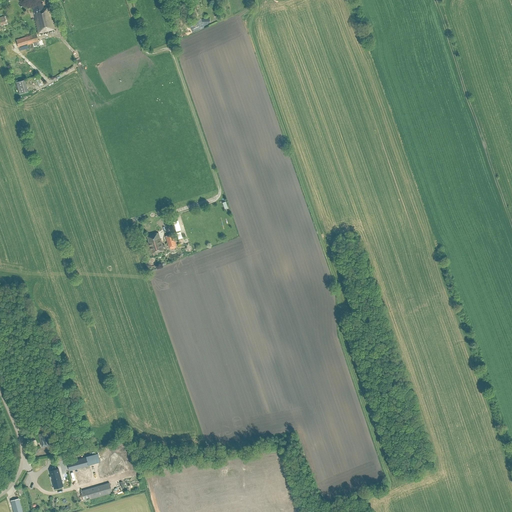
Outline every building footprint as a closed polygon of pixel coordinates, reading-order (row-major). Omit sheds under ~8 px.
[(43,9),(42,3),(32,5),(39,33),(54,29),(49,7),(43,9)] [(38,41),(36,34),(16,40),(18,47),(33,43),(38,41)] [(28,92),(25,80),(16,83),(19,95),(28,92)] [(147,242),(151,254),(164,250),(158,233),(147,236),(149,242),(147,242)] [(175,245),(176,245),(172,234),(165,236),(169,247),(175,245)] [(37,434),(42,446),(46,445),(42,432),(37,434)] [(88,464),(100,461),(97,453),(86,456),(86,458),(88,464)] [(103,463),(103,466),(106,476),(128,469),(124,457),(103,463)] [(89,465),(88,464),(86,458),(67,463),(69,471),(89,465)] [(46,460),(37,463),(43,481),(51,478),(46,460)] [(99,467),(75,474),(78,484),(102,477),(99,467)] [(58,468),(49,471),(51,476),(51,478),(53,484),(62,482),(58,468)] [(109,482),(80,491),(83,501),(112,492),(109,482)] [(40,499),(37,490),(29,493),(32,501),(40,499)] [(22,511),(19,499),(11,501),(13,511),(22,511)]
